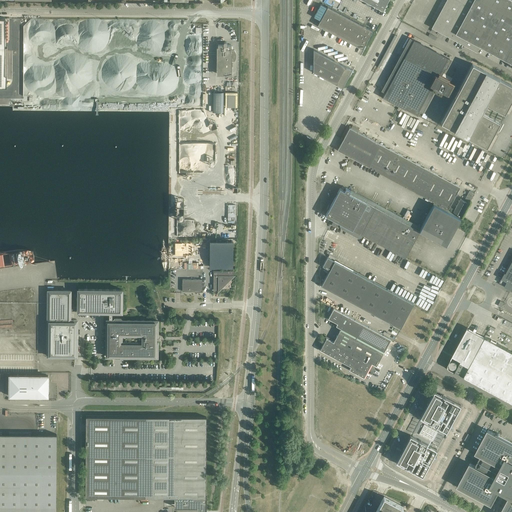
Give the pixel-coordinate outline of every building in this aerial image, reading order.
[(388,0),(362,0),(365,1),(369,3),(372,5),(376,7),(383,11),(388,0)] [(511,61),(511,0),(446,0),(447,1),(446,2),(445,3),(443,7),(443,8),(442,9),(440,13),(438,16),(437,19),(432,27),(478,51),(481,45),(511,61)] [(366,27),(328,6),(327,7),(321,4),(314,17),(320,20),(318,25),(322,27),(325,28),(326,29),(336,34),(338,36),(340,37),(353,44),(355,45),(357,46),(362,49),(366,41),(372,30),(366,27)] [(395,33),(378,66),(380,67),(397,35),(395,33)] [(411,38),(414,39),(447,57),(450,59),(451,56),(412,35),(411,38)] [(385,93),(414,39),(410,37),(381,90),(385,93)] [(383,97),(390,101),(399,106),(418,116),(419,114),(418,114),(419,111),(421,112),(450,59),(447,57),(414,39),(385,93),(383,97)] [(219,59),(219,71),(219,72),(220,72),(220,73),(223,73),(223,74),(231,74),(231,61),(234,61),(235,60),(235,59),(236,58),(236,57),(236,56),(236,55),(236,54),(236,53),(236,52),(235,52),(235,51),(234,50),(231,50),(231,45),(227,45),(227,43),(227,42),(226,42),(226,41),(225,41),(225,42),(224,42),(224,43),(223,43),(223,44),(218,44),(218,59),(219,59)] [(339,62),(313,49),(313,72),(342,87),(348,76),(349,74),(351,69),(339,62)] [(450,59),(421,112),(423,113),(451,60),(450,59)] [(493,134),(500,122),(499,122),(499,121),(483,112),(485,108),(487,104),(504,113),(505,113),(511,98),(511,84),(472,64),(441,122),(486,147),(493,134)] [(226,92),(226,107),(238,107),(238,92),(226,92)] [(369,167),(381,144),(350,127),(349,128),(343,138),(342,141),(339,147),(337,150),(342,152),(344,153),(345,153),(351,157),(369,167)] [(341,137),(343,138),(349,128),(346,127),(341,137)] [(460,187),(381,144),(369,167),(426,197),(448,209),(460,187)] [(330,217),(334,219),(335,220),(341,223),(344,224),(349,227),(352,229),(355,230),(360,233),(363,235),(405,257),(420,231),(419,231),(415,228),(407,224),(399,219),(391,215),(382,211),(374,206),(367,202),(358,198),(350,193),(349,193),(351,190),(346,187),(346,188),(345,189),(344,190),(343,190),(340,188),(336,195),(329,208),(327,211),(326,214),(326,215),(325,215),(330,217)] [(351,190),(349,193),(350,193),(358,198),(399,219),(407,224),(415,228),(419,231),(421,227),(351,189),(351,190)] [(474,193),(469,191),(465,199),(468,201),(470,201),(471,199),(472,198),(473,197),(473,196),(474,193)] [(467,202),(461,199),(453,212),(460,215),(467,202)] [(420,231),(446,245),(449,240),(451,235),(456,227),(460,218),(434,204),(423,223),(421,227),(419,231),(420,231)] [(362,237),(363,235),(355,230),(352,229),(349,227),(344,224),(341,223),(340,225),(341,228),(359,238),(362,237)] [(232,267),(233,242),(210,241),(210,267),(232,267)] [(337,262),(327,257),(323,266),(327,268),(330,269),(329,270),(324,279),(323,281),(321,285),(324,286),(325,287),(331,291),(336,293),(340,295),(346,299),(350,300),(354,303),(357,304),(371,312),(372,312),(375,314),(376,315),(383,318),(389,322),(398,327),(400,328),(413,304),(414,303),(337,262)] [(511,258),(500,282),(505,285),(509,287),(511,284),(511,258)] [(228,281),(232,278),(233,276),(232,276),(235,271),(213,270),(213,289),(214,289),(217,289),(217,290),(218,289),(219,290),(221,289),(224,286),(224,285),(228,282),(228,281)] [(202,291),(202,279),(182,279),(182,291),(195,291),(196,291),(202,291)] [(158,328),(158,321),(158,320),(157,320),(150,320),(143,320),(136,320),(129,320),(128,320),(122,320),(122,318),(121,318),(121,320),(121,321),(115,321),(115,320),(114,320),(114,318),(114,320),(112,320),(112,311),(114,311),(114,313),(115,313),(115,311),(121,311),(121,312),(122,312),(122,311),(122,304),(122,297),(122,295),(122,290),(122,289),(115,289),(114,289),(108,289),(108,287),(107,287),(107,289),(100,289),(100,287),(100,289),(93,289),(86,289),(79,289),(78,289),(78,296),(78,298),(76,298),(76,299),(78,299),(78,301),(76,301),(78,301),(78,303),(78,304),(78,306),(78,308),(78,310),(78,311),(79,311),(80,311),(84,311),(85,311),(85,313),(86,313),(86,311),(93,311),(93,313),(93,311),(94,311),(99,311),(100,311),(107,311),(107,313),(107,311),(108,311),(109,311),(109,314),(108,314),(108,315),(108,316),(109,317),(109,320),(107,320),(107,318),(107,320),(107,327),(105,327),(107,327),(107,334),(107,335),(107,341),(106,341),(106,342),(107,342),(107,349),(105,349),(107,349),(107,356),(106,356),(107,356),(114,356),(114,358),(114,356),(114,355),(118,355),(121,355),(121,356),(121,357),(121,356),(127,356),(128,356),(128,358),(129,356),(135,357),(136,357),(142,357),(143,357),(150,357),(157,357),(158,357),(158,356),(157,356),(157,350),(158,350),(158,349),(157,349),(157,342),(159,342),(157,342),(156,342),(156,341),(156,340),(157,340),(157,339),(157,338),(157,337),(156,337),(156,336),(156,335),(158,335),(159,335),(158,335),(158,328)] [(70,312),(70,310),(70,307),(70,305),(70,298),(71,298),(70,298),(70,291),(71,291),(70,291),(70,290),(70,291),(66,291),(63,291),(63,290),(63,291),(56,290),(49,290),(48,290),(48,291),(48,298),(48,305),(48,312),(48,319),(48,320),(48,326),(48,327),(48,334),(48,341),(48,348),(48,355),(47,355),(47,356),(48,356),(55,356),(62,356),(69,356),(70,356),(76,356),(77,356),(77,355),(77,349),(77,348),(77,342),(77,341),(77,334),(77,327),(77,325),(76,325),(76,321),(71,321),(71,319),(70,319),(70,313),(70,312)] [(391,339),(334,308),(331,313),(329,316),(330,317),(330,319),(333,321),(337,323),(337,324),(336,325),(341,328),(340,329),(383,352),(384,351),(387,346),(387,345),(388,343),(389,343),(391,339)] [(383,352),(340,329),(338,332),(337,335),(335,339),(333,342),(331,341),(328,339),(327,341),(325,340),(324,342),(323,344),(322,346),(320,349),(321,350),(351,366),(349,369),(364,377),(368,369),(369,367),(371,364),(372,363),(376,366),(379,360),(380,359),(381,357),(383,352)] [(321,344),(323,344),(324,342),(325,340),(327,341),(328,339),(329,339),(331,341),(332,339),(326,336),(323,341),(322,342),(321,344)] [(511,351),(485,337),(464,375),(464,376),(466,378),(473,381),(511,402),(511,351)] [(456,367),(457,366),(457,365),(457,364),(457,363),(457,362),(456,361),(455,360),(454,360),(453,360),(452,360),(451,360),(450,361),(449,362),(449,363),(449,364),(449,365),(449,366),(450,367),(451,368),(452,368),(453,368),(454,368),(455,368),(456,367)] [(47,387),(48,386),(48,385),(48,383),(48,375),(10,375),(10,383),(11,383),(11,385),(11,387),(10,388),(8,389),(8,391),(8,394),(10,395),(11,397),(13,397),(16,397),(17,395),(39,396),(40,396),(42,397),(44,397),(46,397),(47,397),(47,396),(48,396),(48,395),(49,395),(49,394),(50,393),(50,392),(50,391),(49,390),(49,389),(48,388),(47,387)] [(439,396),(440,394),(434,390),(424,409),(424,410),(426,410),(427,409),(426,409),(426,408),(426,407),(427,407),(428,407),(435,393),(439,396)] [(435,393),(428,407),(427,407),(426,407),(426,408),(426,409),(427,409),(426,410),(424,410),(424,409),(420,416),(420,417),(422,418),(425,420),(444,430),(446,431),(447,430),(449,426),(450,426),(450,427),(451,427),(452,427),(453,427),(453,426),(453,425),(452,425),(452,424),(451,424),(450,424),(458,408),(460,405),(459,404),(441,394),(440,394),(439,396),(435,393)] [(206,497),(206,417),(168,416),(161,416),(145,416),(124,416),(86,416),(86,425),(86,429),(86,432),(86,433),(85,496),(89,496),(100,496),(104,496),(128,496),(131,496),(148,497),(156,497),(161,497),(174,497),(174,500),(174,504),(174,507),(176,507),(180,507),(183,507),(187,507),(191,507),(197,507),(197,511),(204,511),(205,511),(207,511),(207,497),(206,497)] [(433,441),(437,432),(425,425),(420,434),(433,441)] [(511,511),(511,442),(498,435),(499,434),(499,433),(498,433),(497,433),(497,432),(496,432),(495,432),(496,432),(495,433),(488,430),(488,431),(476,451),(502,465),(496,477),(470,463),(459,484),(459,485),(465,488),(465,489),(465,490),(466,491),(467,491),(468,491),(469,490),(491,502),(499,488),(505,491),(511,494),(501,511),(511,511)] [(34,510),(56,510),(57,434),(45,434),(39,434),(27,434),(5,434),(0,433),(0,509),(4,510),(34,510)] [(403,464),(402,465),(403,465),(421,474),(422,475),(423,474),(424,472),(433,456),(434,457),(435,457),(435,458),(436,457),(437,457),(437,456),(437,455),(436,455),(435,454),(435,455),(434,454),(436,450),(437,449),(412,435),(410,435),(410,436),(406,442),(408,443),(407,445),(406,445),(406,446),(406,447),(399,460),(403,463),(403,464)] [(407,445),(408,443),(407,443),(406,442),(396,461),(402,465),(403,464),(403,463),(399,460),(406,447),(406,446),(406,445),(407,445)] [(400,511),(402,508),(403,506),(385,496),(384,496),(375,511),(400,511)]
